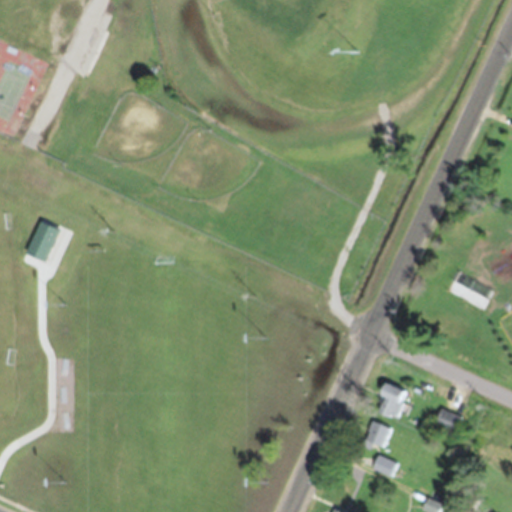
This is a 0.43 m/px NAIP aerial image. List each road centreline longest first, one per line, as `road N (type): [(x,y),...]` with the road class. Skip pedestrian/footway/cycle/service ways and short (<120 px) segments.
road 1 (residential): [(371,336),(511,30)]
road 2 (residential): [(290,511),(371,336)]
road 3 (residential): [(511,400),(371,336)]
